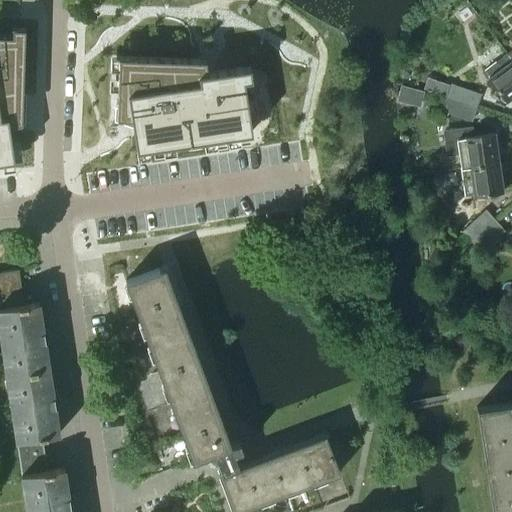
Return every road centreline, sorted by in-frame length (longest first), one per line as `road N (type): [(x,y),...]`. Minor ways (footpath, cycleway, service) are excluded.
road 1 (residential): [(94,511),(48,207)]
road 2 (residential): [(48,207),(55,0)]
